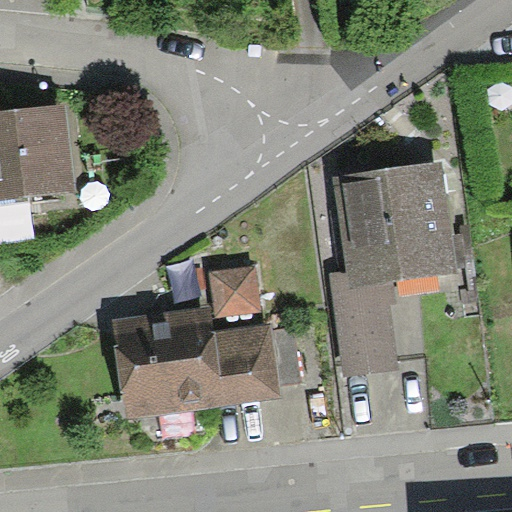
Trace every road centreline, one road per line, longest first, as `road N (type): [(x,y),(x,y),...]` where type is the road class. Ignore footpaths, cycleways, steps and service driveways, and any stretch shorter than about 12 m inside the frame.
road 1 (residential): [(76,511),(511,475)]
road 2 (residential): [(293,143),(0,350)]
road 3 (residential): [(0,45),(147,60),(221,83),(293,143)]
road 4 (residential): [(498,0),(293,143)]
